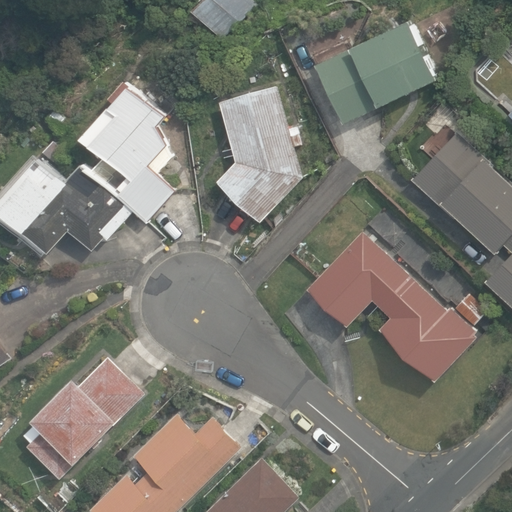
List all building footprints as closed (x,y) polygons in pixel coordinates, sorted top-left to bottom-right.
[(204,0),(228,25),(253,0),(204,0)] [(320,59),(348,121),(441,79),(413,16),(320,59)] [(6,207),(53,250),(74,227),(97,248),(108,235),(111,237),(137,208),(150,220),(178,189),(160,172),(175,155),(159,123),(168,113),(129,78),(115,93),(120,97),(86,135),(135,179),(122,193),(87,163),(74,178),(66,171),(55,183),(40,170),(6,207)] [(222,179),(265,220),(306,176),(297,145),(305,142),(302,132),(304,132),(302,124),(293,127),(281,84),(224,100),(240,159),(222,179)] [(511,254),(489,279),(511,300),(511,178),(460,130),(416,178),(459,217),(462,214),(500,250),(507,242),(511,247),(511,254)] [(46,150),(56,159),(65,149),(55,140),(46,150)] [(384,326),(439,378),(479,335),(477,333),(479,330),(453,306),(450,308),(366,230),(313,286),(352,323),(375,298),(394,316),(384,326)] [(457,306),(476,324),(490,310),(471,291),(457,306)] [(0,366),(14,356),(0,335),(0,366)] [(31,445),(65,478),(148,392),(110,355),(84,382),(78,376),(38,417),(40,420),(27,433),(35,441),(31,445)] [(178,511),(247,446),(216,414),(200,430),(181,411),(137,454),(152,469),(140,481),(131,472),(97,506),(102,511),(178,511)] [(206,511),(285,511),(303,495),(265,455),(206,511)]
